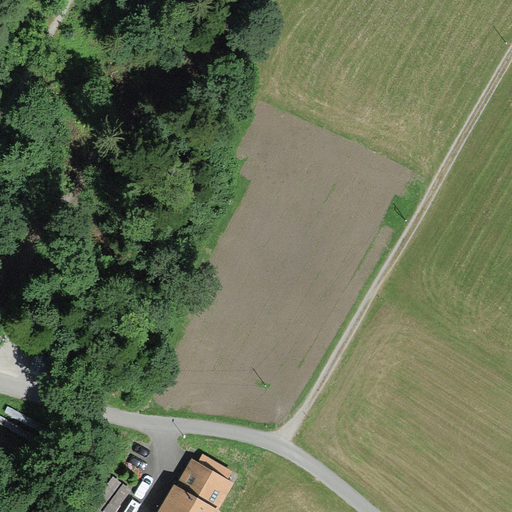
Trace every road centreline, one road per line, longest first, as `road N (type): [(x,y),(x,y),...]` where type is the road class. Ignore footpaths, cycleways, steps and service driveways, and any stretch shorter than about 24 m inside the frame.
road 1 (track): [(273,444),(304,409),(511,52)]
road 2 (residential): [(369,511),(273,444),(113,419),(0,384)]
